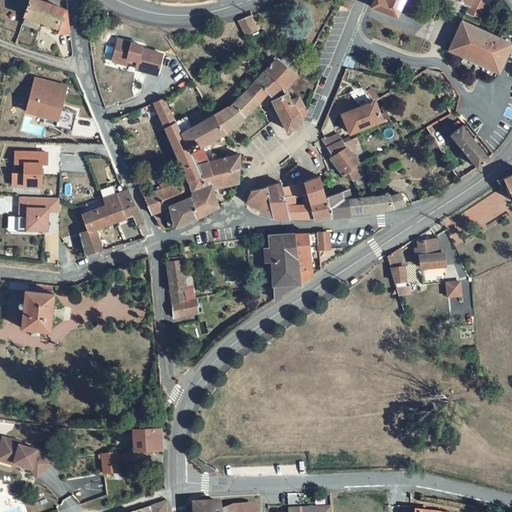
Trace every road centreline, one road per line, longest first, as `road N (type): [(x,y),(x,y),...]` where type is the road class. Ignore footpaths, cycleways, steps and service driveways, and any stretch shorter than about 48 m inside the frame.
road 1 (unclassified): [(177,485),(405,480),(511,503)]
road 2 (secondary): [(426,215),(225,350),(184,405)]
road 3 (residential): [(80,0),(83,71),(153,247)]
road 4 (unclassified): [(360,0),(301,141),(284,168),(249,185),(233,215)]
road 5 (unclassified): [(426,215),(255,230),(233,215)]
road 6 (residential): [(153,247),(167,382),(184,405)]
road 7 (unclassified): [(0,272),(66,279),(153,247)]
road 8 (secondary): [(117,0),(190,16),(253,0)]
